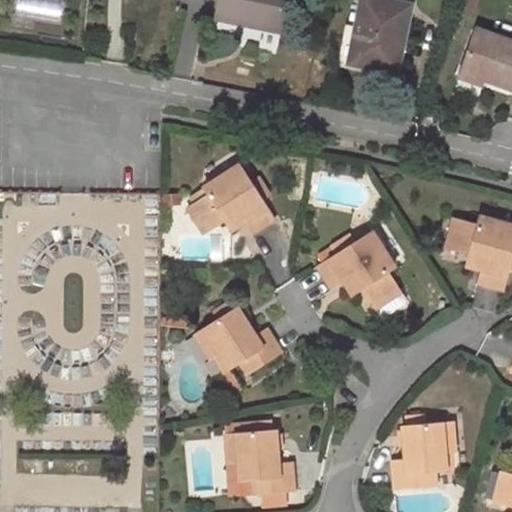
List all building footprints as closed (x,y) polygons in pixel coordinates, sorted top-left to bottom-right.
[(220,0),(217,16),(280,29),(286,0),(220,0)] [(410,4),(390,0),(361,0),(357,24),(350,59),(364,62),(364,63),(392,69),(397,49),(401,50),(410,4)] [(363,68),(364,63),(364,62),(350,59),(357,24),(345,23),(337,62),(363,68)] [(511,41),(477,28),(463,70),(485,77),(511,86),(511,41)] [(463,70),(460,75),(482,84),(485,77),(463,70)] [(436,122),(437,114),(426,112),(424,120),(436,122)] [(251,179),(240,162),(189,195),(194,202),(210,227),(226,217),(232,227),(245,219),(253,231),(276,216),(264,197),(251,179)] [(251,179),(264,197),(272,192),(260,173),(251,179)] [(210,227),(194,202),(189,205),(205,230),(210,227)] [(459,218),(452,247),(470,252),(467,264),(482,268),(478,282),(504,289),(510,267),(511,259),(511,223),(480,215),(478,223),(459,218)] [(452,247),(459,218),(453,217),(446,246),(452,247)] [(373,302),(398,286),(388,271),(395,265),(373,230),(356,240),(350,232),(331,244),(337,252),(317,265),(332,288),(344,280),(353,293),(363,286),(373,302)] [(398,286),(373,302),(376,308),(401,291),(398,286)] [(211,310),(216,318),(234,307),(228,299),(211,310)] [(216,318),(195,333),(210,357),(212,356),(219,352),(229,367),(238,361),(243,358),(251,370),(282,349),(266,325),(254,333),(236,305),(234,307),(216,318)] [(219,352),(212,356),(222,371),(229,367),(219,352)] [(251,370),(243,358),(238,361),(245,374),(251,370)] [(406,415),(406,425),(427,423),(426,413),(406,415)] [(252,421),(253,431),(273,428),(273,419),(252,421)] [(406,425),(404,425),(406,458),(392,459),(395,487),(431,484),(430,469),(437,469),(447,468),(446,450),(453,449),(455,449),(453,421),(427,423),(406,425)] [(253,431),(227,432),(229,461),(231,462),(238,461),(240,479),(251,478),(257,477),(258,492),(296,488),(293,460),(279,461),(276,428),(273,428),(253,431)] [(453,449),(446,450),(447,468),(455,468),(453,449)] [(240,479),(238,461),(231,462),(232,480),(240,479)] [(498,502),(506,473),(500,470),(492,500),(498,502)] [(511,474),(506,473),(498,502),(511,505),(511,474)]
